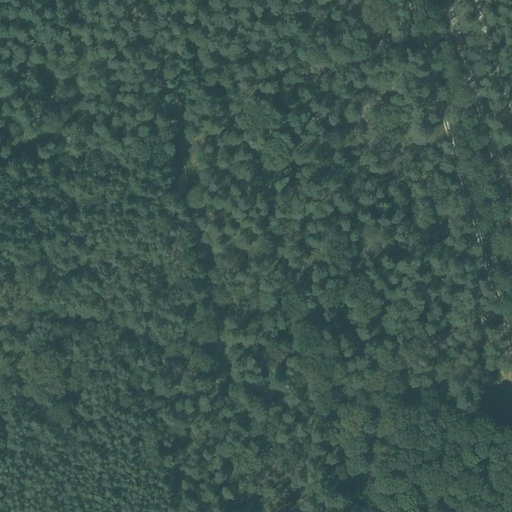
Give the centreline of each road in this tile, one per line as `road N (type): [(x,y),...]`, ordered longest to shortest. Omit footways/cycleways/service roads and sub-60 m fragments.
road 1 (track): [(0,305),(96,320),(199,364),(220,346),(168,83),(137,30),(134,0)]
road 2 (track): [(511,354),(410,0)]
road 3 (track): [(446,0),(511,224)]
